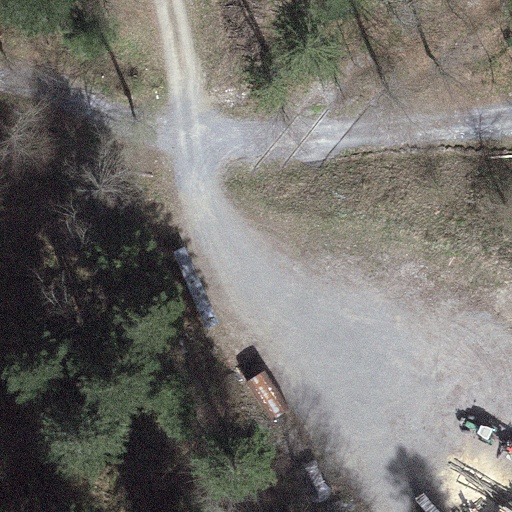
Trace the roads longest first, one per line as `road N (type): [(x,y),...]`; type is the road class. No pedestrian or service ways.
road 1 (track): [(163,0),(198,211),(294,344),(392,511)]
road 2 (track): [(511,121),(266,148),(182,145),(66,93),(0,81)]
road 3 (track): [(511,371),(481,348),(428,332),(294,344)]
